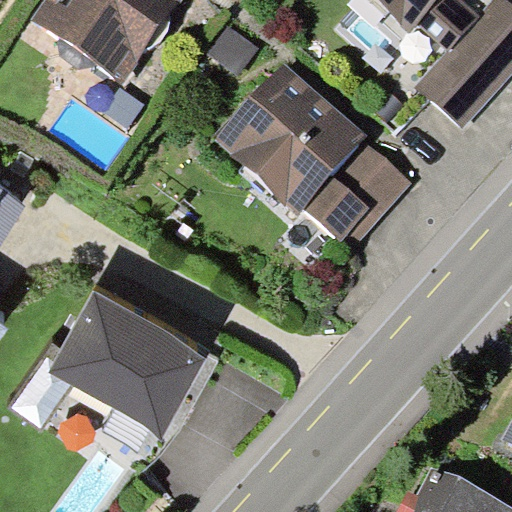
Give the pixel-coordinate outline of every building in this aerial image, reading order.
[(44,0),(32,19),(128,83),(183,0),(44,0)] [(373,0),(411,32),(419,23),(450,50),(479,16),(461,0),(373,0)] [(511,5),(506,0),(493,0),(479,16),(450,50),(416,86),(462,128),(511,74),(511,5)] [(368,135),(284,60),(213,140),(298,216),(305,209),(352,251),(413,183),(363,139),(368,135)] [(404,103),(391,93),(374,113),(387,124),(404,103)] [(0,260),(41,196),(0,170),(0,349),(28,309),(0,289),(0,260)] [(232,344),(96,278),(56,385),(182,445),(232,344)] [(511,511),(511,507),(437,465),(411,511),(511,511)]
